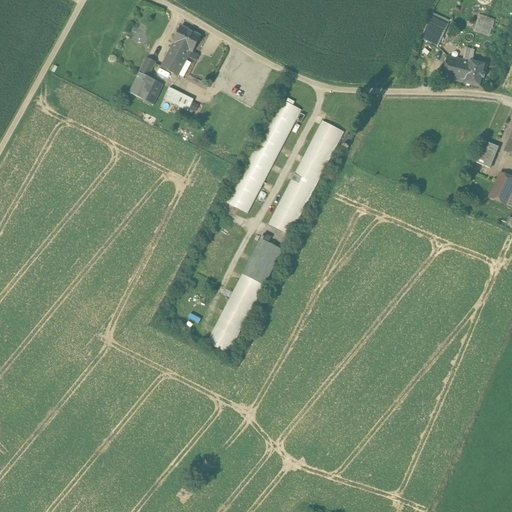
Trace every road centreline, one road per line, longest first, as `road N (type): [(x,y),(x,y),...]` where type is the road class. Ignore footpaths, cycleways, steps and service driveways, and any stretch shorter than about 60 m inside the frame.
road 1 (unclassified): [(156,0),(334,89),(511,101)]
road 2 (unclassified): [(0,149),(83,0)]
